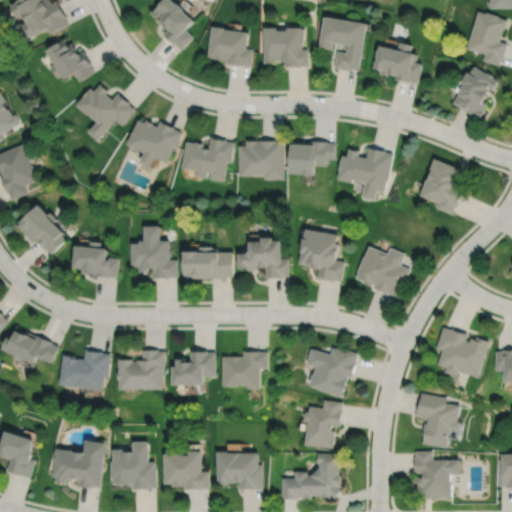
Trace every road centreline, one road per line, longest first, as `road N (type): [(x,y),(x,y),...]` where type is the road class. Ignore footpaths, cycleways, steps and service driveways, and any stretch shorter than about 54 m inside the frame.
road 1 (residential): [(511,158),(371,111),(202,98),(141,64),(99,0)]
road 2 (residential): [(405,342),(303,313),(85,311),(45,296),(0,258)]
road 3 (residential): [(511,201),(436,286),(399,355),(381,427),(379,511)]
